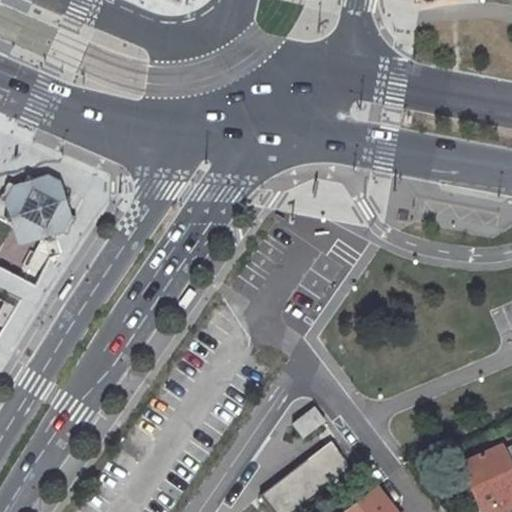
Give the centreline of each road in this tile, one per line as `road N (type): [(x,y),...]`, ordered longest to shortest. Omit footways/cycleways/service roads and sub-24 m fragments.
road 1 (primary): [(7,511),(262,134)]
road 2 (primary): [(189,129),(0,441)]
road 3 (residential): [(422,511),(357,421),(319,377),(303,372),(282,389),(197,511)]
road 4 (primary): [(262,134),(511,171)]
road 5 (primary): [(0,82),(53,105),(189,129)]
road 6 (primary): [(511,105),(322,67)]
road 7 (primary): [(221,50),(153,36),(69,0)]
